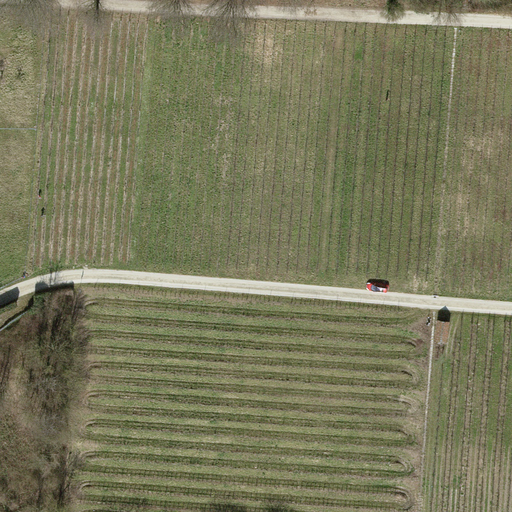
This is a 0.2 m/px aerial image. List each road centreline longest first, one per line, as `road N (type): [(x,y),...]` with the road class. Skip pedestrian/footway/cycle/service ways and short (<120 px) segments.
road 1 (track): [(511,306),(108,274),(58,276),(0,297)]
road 2 (track): [(96,0),(511,22)]
